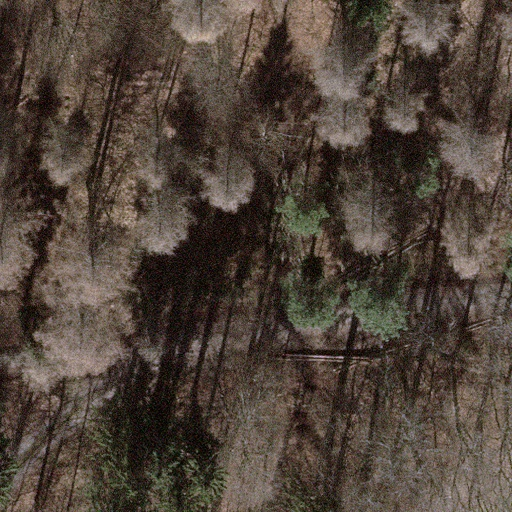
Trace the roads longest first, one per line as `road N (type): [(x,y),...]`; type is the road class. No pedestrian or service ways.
road 1 (track): [(511,298),(378,296),(132,341)]
road 2 (track): [(0,496),(132,341)]
road 3 (track): [(132,341),(0,356)]
